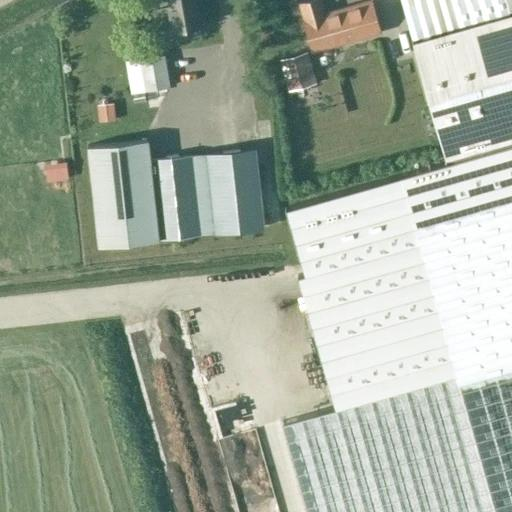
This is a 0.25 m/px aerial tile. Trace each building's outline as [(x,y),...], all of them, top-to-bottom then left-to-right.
[(195,0),(168,0),(170,7),(153,10),(158,41),(199,34),(198,25),(199,25),(195,0)] [(370,0),(361,0),(323,12),(319,0),(302,0),(298,1),(303,18),(302,18),(311,49),(379,29),(370,0)] [(511,0),(400,0),(412,38),(511,9),(511,0)] [(511,135),(511,9),(412,38),(445,154),(511,135)] [(280,59),(289,90),(317,82),(307,51),(280,59)] [(140,58),(126,60),(131,92),(145,90),(161,88),(169,86),(164,54),(140,58)] [(113,105),(97,107),(99,121),(115,120),(113,105)] [(256,147),(150,158),(148,138),(87,145),(98,245),(264,227),(256,147)] [(334,408),(281,423),(306,511),(511,511),(511,142),(447,161),(400,174),(284,207),(303,274),(296,276),(334,408)]
